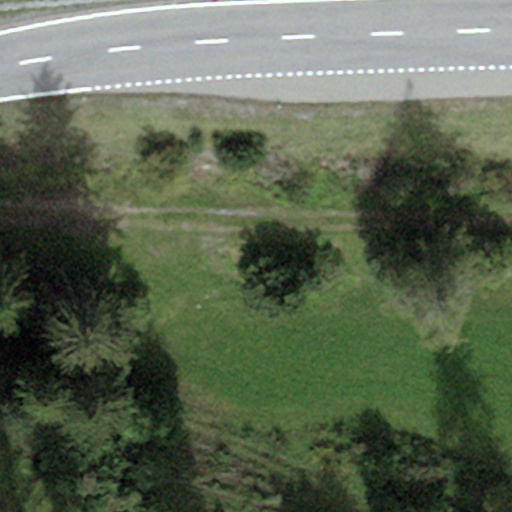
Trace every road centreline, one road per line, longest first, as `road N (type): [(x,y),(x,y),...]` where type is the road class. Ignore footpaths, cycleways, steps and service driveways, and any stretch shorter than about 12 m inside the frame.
road 1 (secondary): [(0,66),(191,43),(511,32)]
road 2 (track): [(511,262),(414,250),(0,251)]
